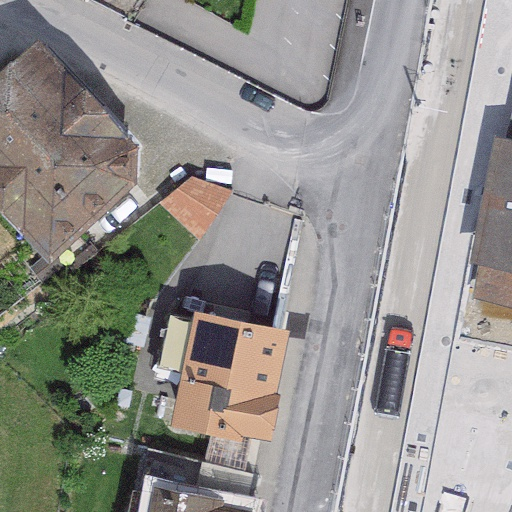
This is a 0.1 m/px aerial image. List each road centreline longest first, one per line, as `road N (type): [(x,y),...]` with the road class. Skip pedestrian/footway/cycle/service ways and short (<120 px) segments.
road 1 (residential): [(11,0),(375,183)]
road 2 (residential): [(298,511),(375,183)]
road 3 (residential): [(375,183),(412,0)]
